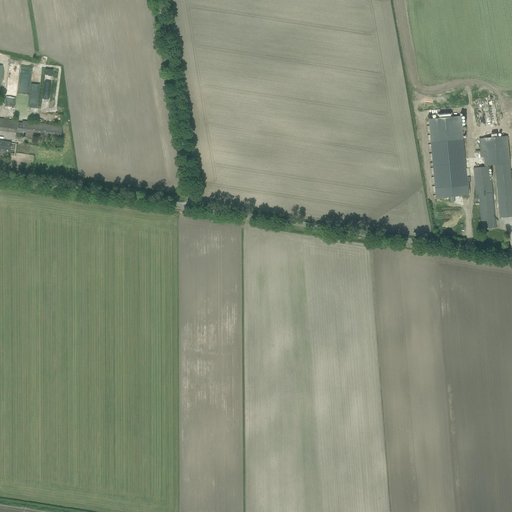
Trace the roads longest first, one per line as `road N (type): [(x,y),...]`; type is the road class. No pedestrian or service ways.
road 1 (unclassified): [(511,257),(196,211)]
road 2 (unclassified): [(196,211),(161,0)]
road 3 (unclassified): [(196,211),(0,180)]
